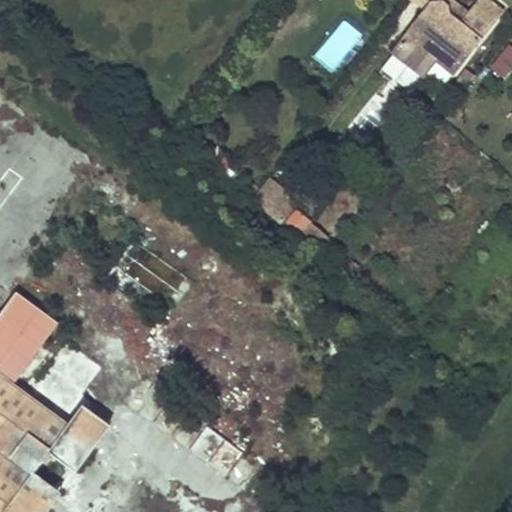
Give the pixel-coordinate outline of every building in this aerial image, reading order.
[(408,0),(407,2),(423,14),(431,3),(435,3),(436,3),(438,3),(442,4),(444,5),(445,6),(447,7),(449,10),(451,13),(447,18),(459,27),(467,17),(445,0),(408,0)] [(405,38),(390,56),(420,79),(432,63),(449,76),(498,15),(480,1),(467,17),(459,27),(447,18),(451,13),(449,10),(447,7),(445,6),(444,5),(442,4),(438,3),(436,3),(435,3),(431,3),(423,14),(417,22),(424,27),(411,43),(405,38)] [(337,67),(363,34),(344,19),(318,52),(337,67)] [(417,22),(405,38),(411,43),(424,27),(417,22)] [(511,47),(510,46),(491,69),(503,78),(511,67),(511,47)] [(213,148),(205,157),(224,173),(231,165),(213,148)] [(380,166),(367,182),(380,192),(393,176),(380,166)] [(268,181),(252,202),(281,224),(293,208),(282,198),(285,194),(268,181)] [(0,511),(5,511),(70,423),(39,400),(29,393),(28,392),(14,382),(55,326),(14,295),(0,313),(0,511)] [(28,392),(29,393),(39,400),(41,396),(30,388),(28,392)] [(70,423),(5,511),(45,511),(61,490),(50,483),(65,462),(76,470),(109,424),(84,405),(70,423)]
